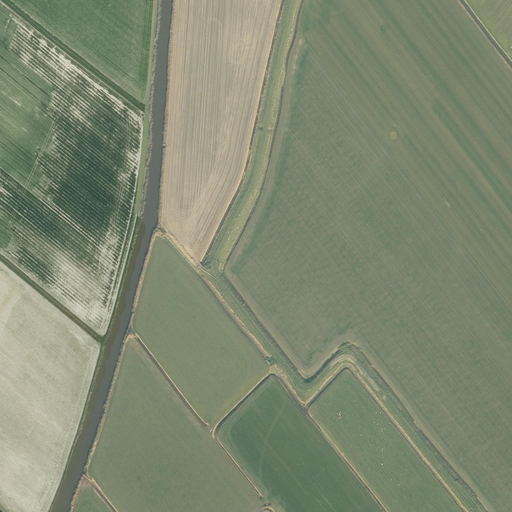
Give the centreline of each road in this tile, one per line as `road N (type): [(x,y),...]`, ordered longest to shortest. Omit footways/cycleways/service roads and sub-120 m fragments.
road 1 (track): [(210,273),(297,383),(307,387),(338,358),(352,358),(476,511)]
road 2 (track): [(293,0),(257,171),(210,273)]
